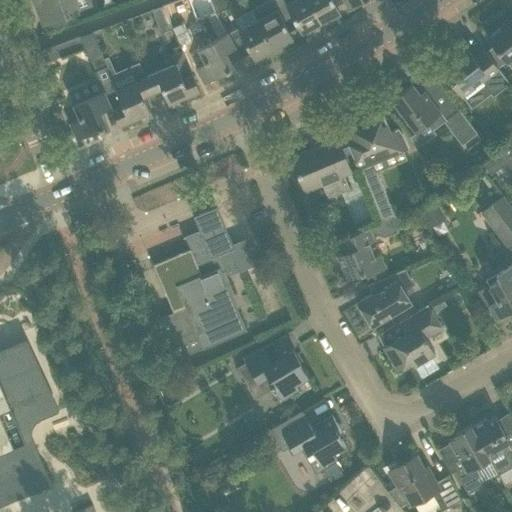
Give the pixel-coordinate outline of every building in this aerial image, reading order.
[(34,0),(43,23),(45,27),(79,15),(73,0),(34,0)] [(210,0),(188,0),(195,20),(205,16),(217,37),(197,49),(188,54),(196,67),(204,82),(209,80),(211,84),(225,76),(223,72),(234,66),(226,51),(235,46),(228,33),(227,32),(216,13),(210,0)] [(223,0),(210,0),(216,13),(227,9),(223,0)] [(284,0),(286,4),(302,32),(310,28),(312,33),(323,27),(308,0),(284,0)] [(308,0),(323,27),(335,21),(332,16),(340,12),(333,0),(308,0)] [(333,0),(340,12),(361,0),(333,0)] [(258,20),(273,48),(302,32),(286,4),(277,9),(258,20)] [(160,33),(172,28),(163,6),(151,10),(160,33)] [(494,46),(486,52),(496,64),(498,67),(505,62),(506,61),(511,68),(511,17),(487,37),(494,46)] [(237,27),(228,33),(235,46),(245,64),(273,48),(258,20),(238,30),(237,27)] [(62,57),(85,48),(81,36),(57,45),(62,57)] [(97,43),(85,48),(96,71),(108,66),(97,43)] [(504,76),(495,64),(483,49),(473,56),(467,49),(441,69),(453,85),(461,96),(480,81),(487,89),(492,96),(509,82),(504,76)] [(176,63),(146,76),(152,91),(161,87),(168,103),(199,89),(182,50),(172,55),(176,63)] [(391,99),(403,115),(416,132),(439,114),(444,120),(443,120),(461,144),(477,131),(459,108),(458,109),(444,90),(432,74),(431,75),(434,79),(418,91),(411,83),(391,99)] [(111,106),(112,108),(119,124),(150,111),(143,95),(152,91),(146,76),(117,89),(112,79),(101,84),(104,90),(110,106),(111,106)] [(99,77),(68,91),(79,118),(70,122),(77,139),(98,130),(100,135),(110,130),(101,110),(110,106),(104,90),(101,84),(99,77)] [(398,128),(390,132),(382,112),(360,122),(362,127),(344,135),(361,176),(381,221),(401,213),(400,212),(395,215),(373,163),(383,158),(409,148),(403,134),(398,128)] [(486,131),(481,139),(495,147),(499,140),(486,131)] [(351,172),(342,151),(334,132),(321,138),(323,142),(291,156),(305,190),(322,183),(328,197),(350,188),(344,174),(351,172)] [(511,169),(511,147),(507,143),(482,162),(490,173),(505,162),(511,169)] [(453,170),(443,177),(451,187),(461,180),(453,170)] [(146,227),(191,215),(182,180),(137,192),(146,227)] [(442,180),(431,184),(435,194),(446,189),(442,180)] [(481,212),(507,245),(511,241),(511,205),(503,194),(481,212)] [(431,227),(446,218),(436,200),(420,208),(431,227)] [(239,314),(224,277),(221,272),(227,269),(229,274),(260,262),(250,236),(232,243),(217,206),(193,216),(204,242),(153,264),(173,311),(156,319),(174,360),(202,347),(203,348),(246,329),(239,314)] [(355,232),(337,239),(342,252),(337,254),(347,278),(365,271),(366,274),(384,267),(379,254),(374,256),(368,243),(373,241),(377,239),(375,235),(379,234),(385,236),(397,230),(396,228),(391,217),(381,221),(368,227),(355,232)] [(488,284),(476,291),(485,307),(489,305),(498,321),(511,313),(511,263),(499,271),(502,277),(488,284)] [(373,294),(372,292),(357,301),(372,326),(412,302),(406,291),(415,283),(412,277),(411,277),(405,267),(394,272),(382,277),(379,277),(374,280),(379,290),(373,294)] [(414,365),(435,353),(425,337),(441,327),(427,304),(415,311),(398,321),(405,333),(384,346),(397,368),(411,360),(414,365)] [(0,503),(47,484),(30,444),(27,445),(19,425),(38,416),(52,411),(23,343),(0,352),(0,503)] [(292,347),(277,355),(278,357),(270,361),(261,347),(242,358),(245,362),(236,367),(249,387),(248,388),(254,397),(271,388),(279,400),(298,388),(296,384),(308,377),(301,365),(299,366),(297,363),(298,362),(293,354),(296,353),(292,347)] [(163,395),(173,390),(168,381),(159,385),(163,395)] [(316,471),(319,469),(336,459),(333,453),(346,446),(335,427),(338,425),(332,415),(323,420),(324,424),(313,430),(301,410),(269,429),(282,450),(289,446),(293,452),(303,446),(309,455),(307,456),(316,471)] [(511,439),(509,441),(505,433),(495,416),(488,420),(486,418),(472,426),(470,424),(489,459),(490,459),(498,474),(511,466),(511,439)] [(455,469),(464,486),(468,493),(482,485),(477,478),(480,476),(475,467),(489,459),(470,424),(455,433),(456,435),(448,439),(463,464),(455,469)] [(388,470),(397,485),(388,490),(400,506),(410,500),(412,504),(432,492),(442,510),(462,499),(457,492),(448,475),(436,481),(432,474),(428,476),(416,454),(388,470)]
